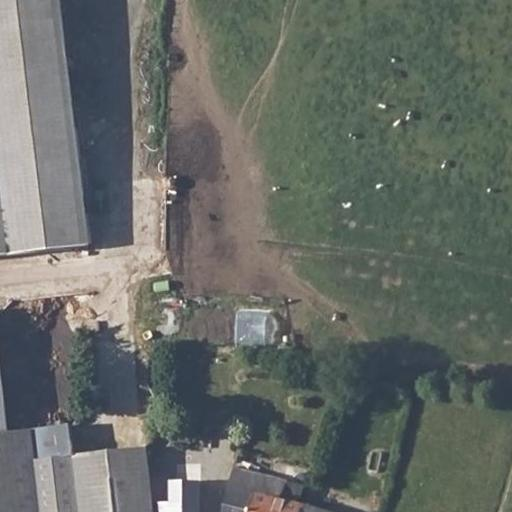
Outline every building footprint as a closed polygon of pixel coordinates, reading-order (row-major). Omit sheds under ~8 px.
[(69,0),(0,0),(0,256),(92,247),(69,0)] [(1,308),(0,308),(0,511),(88,511),(83,460),(79,423),(14,431),(1,308)] [(235,343),(267,346),(269,314),(238,311),(235,343)] [(164,511),(164,505),(159,452),(83,460),(88,511),(164,511)] [(315,511),(289,506),(293,489),(234,476),(226,511),(315,511)] [(202,511),(201,484),(175,482),(173,504),(164,505),(164,511),(202,511)]
